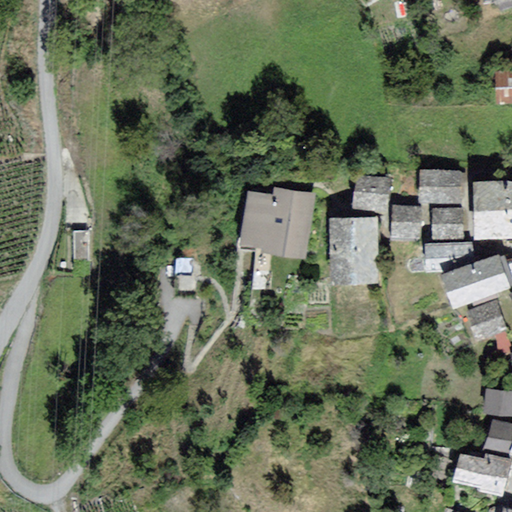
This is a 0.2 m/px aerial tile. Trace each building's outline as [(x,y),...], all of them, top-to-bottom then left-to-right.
[(511,0),(493,0),(500,23),(511,19),(511,0)] [(511,70),(495,71),(497,103),(511,102),(511,70)] [(464,172),(422,172),(421,204),(464,204),(464,172)] [(392,176),(358,173),(355,207),(389,210),(392,176)] [(511,180),(474,180),(474,238),(511,238),(511,180)] [(317,194),(276,188),(275,195),(259,193),(257,203),(246,201),(240,241),(264,245),(263,251),(307,258),(317,194)] [(424,209),(394,209),(394,241),(424,241),(424,209)] [(466,211),(435,211),(435,239),(465,240),(466,211)] [(379,215),(331,215),(332,283),(380,282),(379,215)] [(98,233),(76,233),(75,273),(97,273),(98,233)] [(499,252),(441,272),(454,306),(511,285),(499,252)] [(511,328),(502,303),(470,316),(482,344),(511,332),(511,328)] [(511,392),(489,390),(487,415),(511,416),(511,392)] [(493,448),(511,452),(511,429),(498,426),(493,448)] [(511,461),(461,452),(455,484),(508,496),(511,470),(511,461)]
